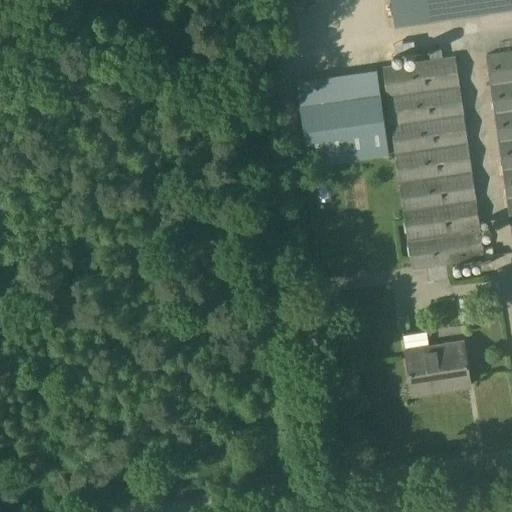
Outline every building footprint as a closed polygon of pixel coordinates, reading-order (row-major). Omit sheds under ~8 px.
[(511,0),(390,0),(394,26),(511,8),(511,0)] [(511,51),(486,55),(511,237),(511,51)] [(456,56),(382,67),(412,269),(426,266),(428,280),(448,277),(446,263),(485,258),(456,56)] [(485,320),(482,295),(464,297),(467,322),(485,320)] [(463,340),(405,349),(413,395),(432,392),(431,386),(469,380),(463,340)]
